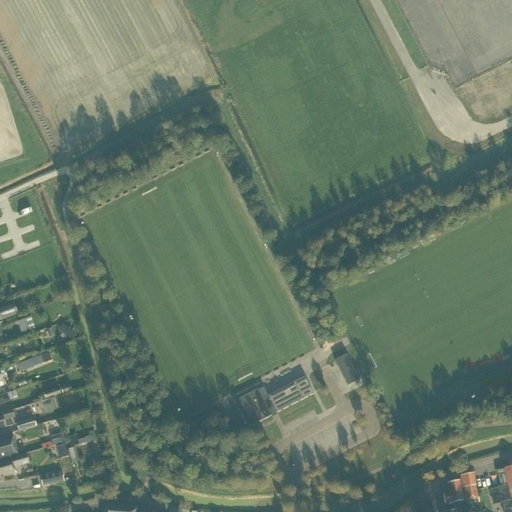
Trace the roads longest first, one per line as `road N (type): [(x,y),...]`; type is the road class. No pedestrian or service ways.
road 1 (track): [(511,153),(450,182),(420,183),(304,238),(274,233)]
road 2 (residential): [(57,511),(107,500),(183,511)]
road 3 (residential): [(401,511),(464,468),(511,455)]
